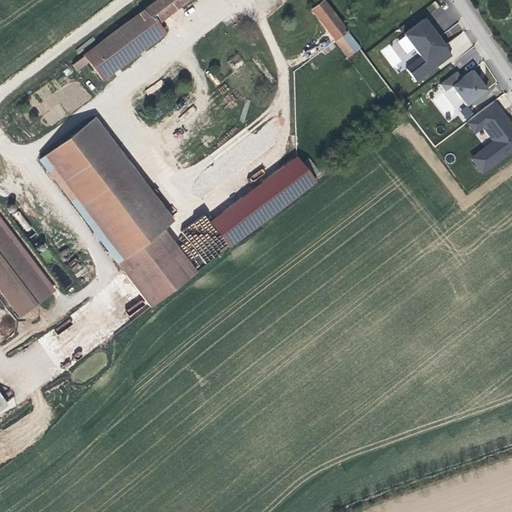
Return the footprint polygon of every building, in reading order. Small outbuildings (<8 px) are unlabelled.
[(102,80),(163,33),(155,23),(186,0),(157,0),(83,56),(88,62),(94,70),(102,80)] [(358,48),(323,1),(311,10),(347,56),(358,48)] [(450,55),(422,19),(403,34),(420,58),(406,69),(415,81),(450,55)] [(237,67),(243,62),(237,55),(231,59),(237,67)] [(76,71),(88,62),(83,56),(71,65),(76,71)] [(456,72),(439,84),(445,91),(450,87),(465,107),(487,90),(480,81),(471,69),(460,77),(456,72)] [(470,157),(481,174),(511,153),(511,123),(496,100),(465,121),(475,134),(483,128),(492,142),(470,157)] [(44,112),(50,123),(64,116),(59,105),(44,112)] [(170,220),(94,119),(87,123),(164,225),(170,220)] [(164,225),(87,123),(45,155),(122,257),(115,262),(150,307),(195,273),(161,227),(164,225)] [(122,257),(45,155),(38,160),(115,262),(122,257)] [(231,248),(316,183),(307,171),(298,158),(212,223),(221,236),(231,248)] [(49,294),(0,229),(0,292),(19,317),(49,294)] [(125,310),(131,319),(147,308),(142,300),(125,310)] [(0,393),(0,411),(9,405),(0,393)]
